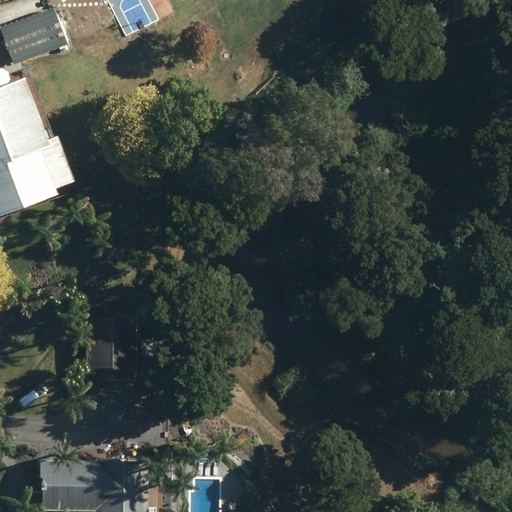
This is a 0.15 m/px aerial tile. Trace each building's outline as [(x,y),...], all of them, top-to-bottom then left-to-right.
[(149,0),(109,0),(124,25),(154,8),(149,0)] [(48,186),(67,178),(50,135),(42,138),(18,76),(0,82),(0,210),(50,192),(48,186)] [(33,245),(28,229),(0,238),(0,252),(1,256),(33,245)] [(132,317),(85,318),(86,379),(132,378),(132,317)] [(162,391),(141,389),(137,438),(158,439),(162,391)] [(144,511),(146,458),(94,458),(94,460),(39,460),(39,508),(93,509),(93,511),(144,511)]
